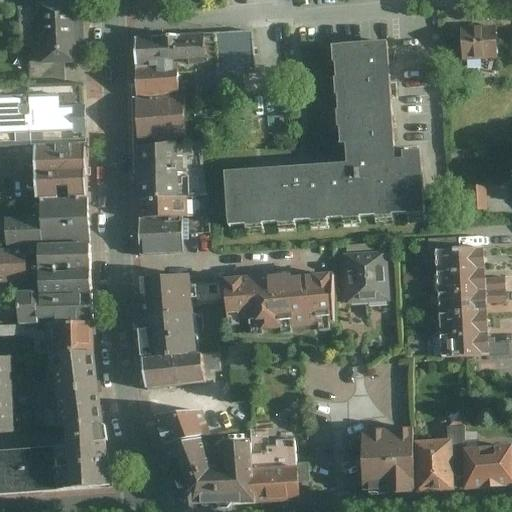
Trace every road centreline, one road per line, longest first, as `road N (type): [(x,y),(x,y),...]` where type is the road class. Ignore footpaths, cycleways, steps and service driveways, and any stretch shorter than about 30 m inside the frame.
road 1 (tertiary): [(116,22),(129,393),(161,494)]
road 2 (residential): [(116,22),(409,7)]
road 3 (residential): [(0,511),(161,494)]
road 4 (residential): [(372,511),(511,504)]
